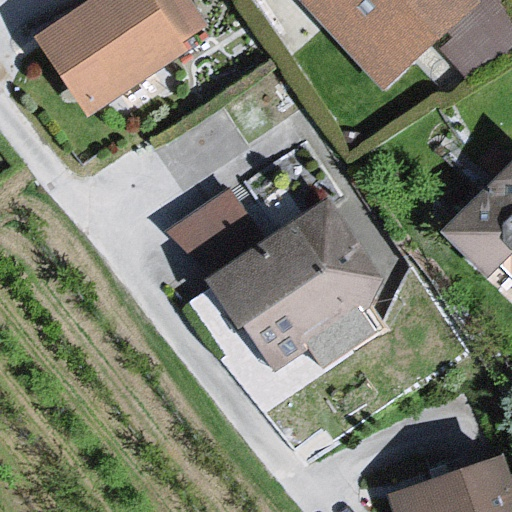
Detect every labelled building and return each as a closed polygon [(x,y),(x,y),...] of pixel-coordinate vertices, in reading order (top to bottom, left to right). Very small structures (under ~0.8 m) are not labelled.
[(100,0),(39,41),(91,120),(190,54),(183,43),(154,0),(100,0)] [(191,0),(154,0),(183,43),(208,26),(191,0)] [(300,0),(385,92),(449,34),(481,4),(477,0),(300,0)] [(511,54),(511,21),(499,0),(484,0),(481,4),(449,34),(453,40),(441,53),(467,82),(511,54)] [(480,163),(496,178),(511,161),(511,158),(498,145),(480,163)] [(511,170),(442,239),(488,286),(511,263),(511,170)] [(199,263),(213,282),(267,245),(231,189),(168,234),(199,263)] [(388,285),(330,201),(267,245),(213,282),(208,285),(242,334),(247,332),(275,374),(310,352),(325,375),(382,338),(368,316),(373,313),(388,285)] [(511,511),(511,476),(506,460),(389,500),(393,511),(511,511)]
